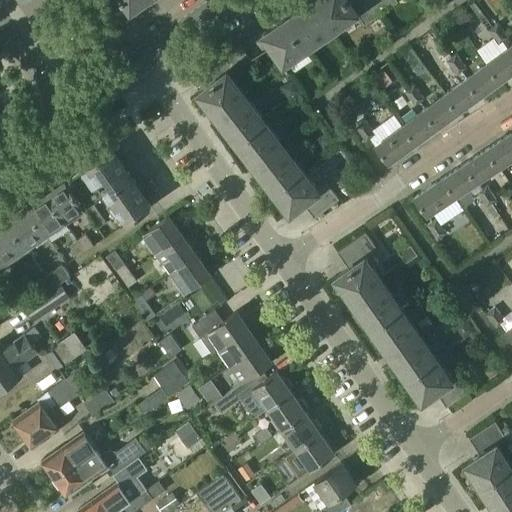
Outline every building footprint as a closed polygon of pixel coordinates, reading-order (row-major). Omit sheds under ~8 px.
[(284,61),(357,11),(348,0),(311,0),(264,32),(269,38),(267,40),(271,45),(273,44),(284,61)] [(399,1),(398,0),(348,0),(357,11),(365,24),(399,1)] [(499,23),(489,30),(494,37),(504,30),(499,23)] [(494,37),(499,44),(509,37),(504,30),(494,37)] [(239,40),(216,53),(229,75),(231,74),(250,60),(239,40)] [(511,52),(508,47),(488,63),(501,80),(511,71),(511,52)] [(193,67),(205,87),(229,75),(216,53),(193,67)] [(462,61),(457,54),(447,61),(452,68),(462,61)] [(452,68),(457,75),(467,68),(462,61),(452,68)] [(479,96),(501,80),(488,63),(467,78),(479,96)] [(200,90),(245,150),(273,129),(231,74),(229,75),(205,87),(200,90)] [(467,78),(446,93),(459,111),(479,96),(467,78)] [(406,91),(411,98),(420,91),(415,85),(406,91)] [(425,98),(420,91),(411,98),(416,105),(425,98)] [(424,109),(437,127),(459,111),(446,93),(424,109)] [(402,95),(393,102),(398,109),(407,102),(402,95)] [(424,109),(404,124),(417,142),(437,127),(424,109)] [(367,141),(376,134),(366,120),(357,127),(367,141)] [(389,162),(417,142),(404,124),(376,145),(389,162)] [(304,202),(304,203),(318,188),(273,129),(245,150),(291,210),(297,205),(298,206),(304,202)] [(327,131),(321,136),(320,143),(325,149),(334,141),(327,131)] [(500,166),(511,158),(511,135),(510,133),(488,148),(500,166)] [(66,178),(86,206),(107,192),(108,193),(131,177),(111,148),(66,178)] [(486,176),(500,166),(488,148),(467,162),(479,180),(486,176)] [(467,162),(446,177),(458,195),(465,205),(475,198),(468,188),(471,186),(479,180),(467,162)] [(131,177),(108,193),(127,221),(151,205),(131,177)] [(428,214),(458,195),(446,177),(416,196),(428,214)] [(66,178),(46,192),(65,220),(86,206),(66,178)] [(318,188),(304,203),(315,217),(340,198),(327,181),(318,188)] [(487,185),(477,192),(482,199),(492,192),(487,185)] [(27,205),(46,233),(65,220),(46,192),(27,205)] [(492,192),(482,199),(487,206),(497,199),(492,192)] [(46,233),(27,205),(7,219),(26,247),(46,233)] [(92,216),(99,227),(108,221),(101,211),(92,216)] [(183,234),(169,214),(144,232),(158,252),(183,234)] [(0,261),(2,264),(26,247),(7,219),(0,223),(0,261)] [(437,240),(447,233),(437,219),(428,225),(437,240)] [(337,251),(349,267),(366,256),(379,247),(367,230),(337,251)] [(78,239),(86,251),(94,245),(86,233),(78,239)] [(183,234),(158,252),(172,272),(197,254),(183,234)] [(86,251),(78,239),(69,245),(77,257),(86,251)] [(400,253),(406,262),(417,255),(411,245),(400,253)] [(131,271),(115,249),(106,255),(122,278),(131,271)] [(511,249),(501,255),(511,273),(511,271),(511,249)] [(197,254),(172,272),(186,292),(211,274),(197,254)] [(34,274),(42,269),(34,256),(26,262),(34,274)] [(366,256),(349,267),(338,275),(381,337),(409,317),(366,256)] [(70,276),(63,264),(46,275),(53,286),(70,276)] [(122,278),(128,286),(137,280),(131,271),(122,278)] [(404,285),(398,276),(389,282),(396,291),(404,285)] [(70,296),(61,283),(25,308),(34,321),(70,296)] [(149,287),(142,293),(147,300),(154,294),(149,287)] [(156,313),(141,293),(133,299),(147,319),(156,313)] [(495,306),(486,314),(498,328),(507,320),(495,306)] [(212,353),(220,347),(248,327),(237,311),(224,320),(216,308),(192,324),(212,353)] [(381,337),(424,399),(425,399),(431,394),(432,396),(438,392),(451,377),(409,317),(381,337)] [(465,319),(455,326),(463,337),(473,330),(465,319)] [(0,340),(0,367),(33,343),(42,336),(36,327),(6,348),(0,341),(0,340)] [(248,327),(220,347),(232,364),(260,344),(248,327)] [(61,345),(49,352),(58,367),(88,348),(77,331),(59,342),(61,345)] [(39,351),(33,343),(0,367),(0,389),(24,373),(18,365),(39,351)] [(272,361),(260,344),(232,364),(243,381),(262,368),(272,361)] [(168,395),(188,381),(174,360),(154,375),(168,395)] [(255,416),(268,408),(293,390),(291,388),(294,387),(288,378),(285,379),(278,370),(268,377),(262,368),(243,381),(251,391),(242,398),(255,416)] [(464,369),(451,377),(438,392),(448,406),(476,386),(464,369)] [(79,393),(68,377),(38,397),(41,401),(15,419),(34,446),(60,428),(59,426),(63,423),(51,406),(57,402),(60,406),(79,393)] [(251,391),(243,381),(226,394),(233,404),(242,398),(251,391)] [(201,398),(191,382),(177,392),(188,407),(201,398)] [(116,386),(110,391),(114,397),(115,397),(121,393),(116,386)] [(216,387),(208,392),(214,401),(222,395),(216,387)] [(268,408),(282,428),(307,411),(306,409),(308,407),(302,398),(299,400),(293,390),(268,408)] [(313,420),(307,411),(282,428),(296,449),(321,431),(319,429),(322,427),(316,419),(313,420)] [(470,437),(480,453),(499,444),(508,438),(497,420),(470,437)] [(201,438),(189,421),(179,427),(191,445),(201,438)] [(261,443),(272,435),(267,427),(255,434),(261,443)] [(56,477),(79,460),(97,447),(90,439),(85,431),(67,444),(67,443),(44,459),(56,477)] [(328,441),(321,431),(296,449),(311,469),(335,452),(334,449),(336,448),(330,439),(328,441)] [(154,444),(149,436),(140,442),(146,450),(154,444)] [(102,454),(97,447),(79,460),(56,477),(68,494),(109,465),(115,472),(116,471),(134,458),(141,454),(146,450),(140,442),(137,437),(117,450),(110,449),(102,454)] [(511,511),(511,465),(499,444),(480,453),(474,456),(475,458),(469,462),(500,511),(511,511)] [(141,454),(134,458),(116,471),(125,484),(150,467),(141,454)] [(256,472),(247,459),(239,464),(248,477),(256,472)] [(320,507),(313,511),(338,511),(351,503),(344,493),(358,483),(343,462),(306,487),(320,507)] [(211,511),(223,511),(234,505),(242,499),(224,473),(198,492),(211,511)] [(78,509),(80,511),(112,511),(147,488),(140,478),(108,501),(102,493),(78,509)] [(261,483),(252,490),(261,503),(271,496),(261,483)] [(147,488),(112,511),(131,511),(153,496),(147,488)] [(176,491),(159,503),(165,511),(168,511),(184,501),(176,491)] [(282,511),(305,496),(302,491),(271,511),(282,511)]
